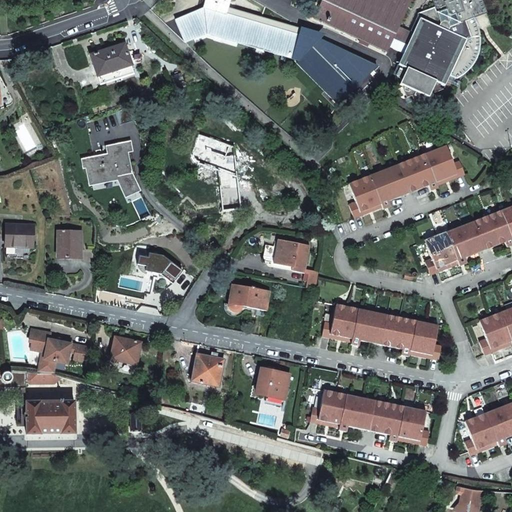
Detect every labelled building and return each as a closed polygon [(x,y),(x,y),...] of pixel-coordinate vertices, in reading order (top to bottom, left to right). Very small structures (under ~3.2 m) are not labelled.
[(297,62),(340,105),(379,67),(320,40),(322,37),(316,33),(227,7),(229,0),(205,0),(203,9),(176,21),(184,42),(207,33),(291,58),(297,62)] [(390,47),(399,29),(412,0),(321,0),(322,0),(314,18),(360,40),(369,44),(387,53),(390,47)] [(399,29),(390,47),(403,54),(399,65),(408,69),(400,85),(403,86),(407,97),(412,95),(414,101),(425,97),(429,98),(437,82),(444,85),(448,77),(457,81),(462,78),(467,74),(470,71),(473,65),(475,61),(476,58),(478,55),(479,50),(479,46),(480,37),(479,33),(479,30),(478,28),(475,20),(474,21),(473,19),(472,17),(476,16),(474,10),(470,12),(469,9),(473,7),(470,0),(442,0),(445,4),(436,8),(418,14),(419,18),(412,35),(399,29)] [(486,14),(481,0),(432,0),(436,8),(445,4),(442,0),(470,0),(473,7),(469,9),(470,12),(474,10),(476,16),(472,17),(473,19),(486,14)] [(90,56),(100,85),(134,74),(124,44),(90,56)] [(172,76),(174,82),(183,79),(180,73),(172,76)] [(136,121),(132,107),(115,111),(120,126),(136,121)] [(55,132),(48,137),(50,142),(58,137),(55,132)] [(236,162),(235,147),(199,135),(192,154),(192,156),(192,158),(193,160),(194,162),(196,163),(198,164),(197,164),(218,171),(221,212),(240,210),(236,170),(236,162)] [(115,154),(108,156),(87,160),(91,178),(92,180),(94,181),(95,182),(97,182),(119,178),(128,197),(139,191),(131,175),(126,153),(131,152),(130,143),(113,147),(115,154)] [(106,148),(108,156),(115,154),(113,147),(106,148)] [(403,164),(414,192),(427,187),(429,192),(437,189),(434,184),(454,176),(455,179),(463,176),(458,163),(451,165),(444,148),(403,164)] [(400,198),(414,192),(403,164),(389,170),(400,198)] [(387,203),(400,198),(389,170),(347,186),(355,204),(348,207),(353,220),(361,216),(360,214),(379,206),(382,211),(389,208),(387,203)] [(511,207),(480,220),(491,248),(492,248),(504,243),(506,249),(511,246),(511,241),(511,240),(511,207)] [(477,254),(491,248),(480,220),(466,226),(477,254)] [(33,247),(33,226),(6,225),(5,247),(33,247)] [(464,259),(477,254),(466,226),(464,226),(425,242),(432,260),(425,263),(430,276),(438,272),(437,270),(457,262),(459,267),(466,264),(464,259)] [(80,258),(81,232),(58,232),(57,258),(80,258)] [(309,247),(278,241),(277,247),(266,245),(263,259),(263,260),(264,261),(265,262),(270,263),(292,267),(291,271),(304,274),(305,270),(309,247)] [(139,256),(137,265),(146,267),(145,272),(161,275),(172,284),(183,272),(163,256),(149,253),(148,258),(139,256)] [(270,263),(269,267),(291,271),(292,267),(270,263)] [(319,273),(305,270),(304,274),(303,281),(307,282),(306,287),(316,289),(319,273)] [(250,288),(231,285),(228,305),(228,307),(228,308),(229,310),(230,311),(232,312),(234,313),(235,313),(238,313),(240,312),(241,311),(241,310),(242,309),(243,307),(267,312),(270,292),(252,289),(252,287),(251,287),(250,288)] [(375,332),(379,314),(358,309),(336,305),(332,323),(325,322),(322,335),(331,337),(331,334),(352,339),(351,344),(359,346),(360,340),(373,343),(375,332)] [(511,309),(479,322),(486,340),(479,343),(485,356),(493,353),(492,350),(511,342),(511,343),(511,309)] [(389,346),(395,317),(394,317),(379,314),(375,332),(373,343),(389,346)] [(438,326),(395,317),(389,346),(402,349),(401,355),(409,357),(410,351),(431,355),(430,358),(439,360),(442,346),(434,345),(438,326)] [(50,374),(54,375),(57,363),(68,366),(71,354),(74,354),(73,361),(89,365),(90,364),(90,349),(70,345),(71,342),(59,340),(59,342),(59,343),(49,341),(49,338),(50,334),(33,330),(30,342),(32,342),(31,350),(43,353),(39,373),(50,374)] [(127,362),(136,364),(141,343),(115,337),(110,360),(126,364),(127,362)] [(204,356),(206,346),(198,344),(191,382),(217,387),(223,360),(216,358),(217,354),(211,353),(210,357),(204,356)] [(39,373),(0,370),(0,379),(1,380),(2,382),(4,384),(6,384),(8,384),(10,383),(11,382),(12,380),(12,378),(11,376),(11,375),(12,375),(13,381),(27,381),(29,384),(53,385),(59,380),(60,376),(54,375),(50,374),(39,373)] [(261,371),(256,395),(284,401),(288,376),(261,371)] [(360,430),(366,400),(323,391),(319,410),(311,408),(309,422),(317,424),(318,421),(338,426),(337,431),(346,432),(347,427),(360,430)] [(375,433),(381,403),(366,400),(360,430),(375,433)] [(40,435),(61,435),(61,436),(75,436),(75,403),(26,403),(25,436),(40,436),(40,435)] [(425,412),(381,403),(375,433),(389,436),(388,441),(396,443),(397,438),(418,442),(417,445),(426,447),(429,433),(421,431),(425,412)] [(505,442),(511,439),(511,422),(506,407),(464,424),(471,442),(464,444),(469,458),(477,454),(476,451),(497,443),(499,448),(506,445),(505,442)] [(131,417),(131,432),(141,432),(141,417),(138,413),(134,413),(131,417)] [(398,470),(392,467),(390,473),(395,475),(396,476),(398,470)] [(395,475),(390,473),(386,481),(391,484),(395,475)] [(464,488),(457,486),(456,490),(457,494),(461,495),(462,493),(464,491),(464,488)] [(464,491),(462,493),(461,503),(456,510),(463,511),(478,511),(482,491),(464,488),(464,491)]
